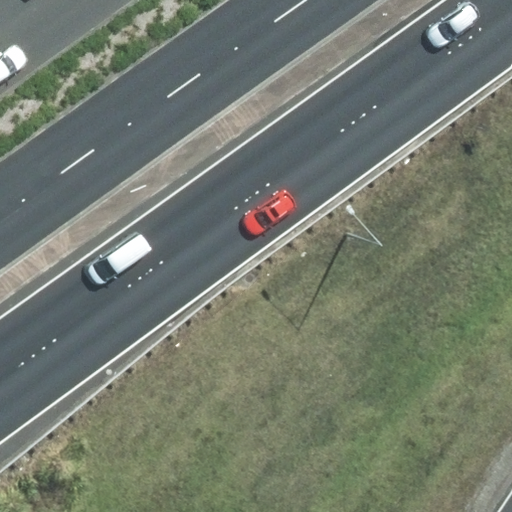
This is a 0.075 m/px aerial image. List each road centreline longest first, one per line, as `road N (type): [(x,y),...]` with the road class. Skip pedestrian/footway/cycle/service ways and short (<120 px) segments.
road 1 (motorway): [(511,5),(0,374)]
road 2 (primary): [(287,0),(0,210)]
